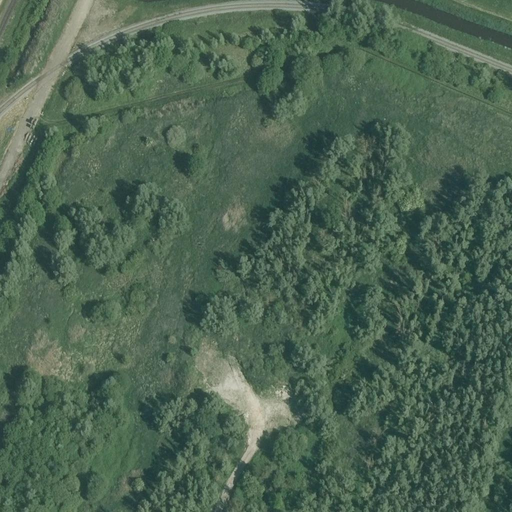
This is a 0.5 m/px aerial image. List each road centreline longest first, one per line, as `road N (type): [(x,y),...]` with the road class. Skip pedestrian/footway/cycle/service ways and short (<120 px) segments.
road 1 (unclassified): [(0,183),(85,0)]
road 2 (track): [(215,511),(254,445),(253,406),(227,374)]
